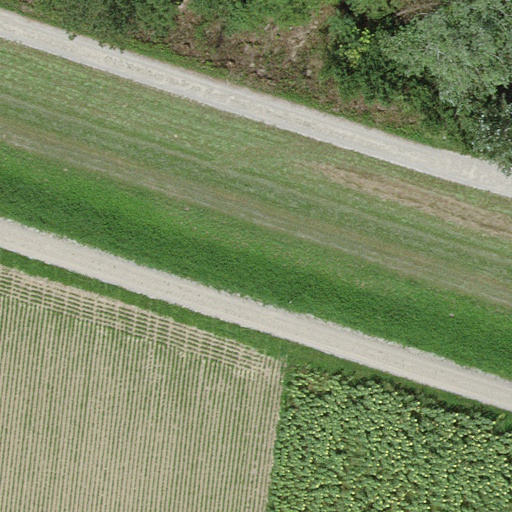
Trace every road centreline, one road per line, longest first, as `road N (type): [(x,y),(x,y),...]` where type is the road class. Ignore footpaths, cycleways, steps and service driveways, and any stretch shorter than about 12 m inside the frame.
road 1 (track): [(511,400),(0,230)]
road 2 (track): [(0,29),(511,186)]
